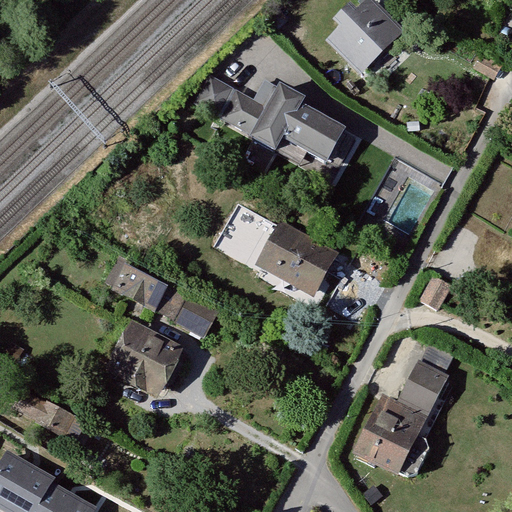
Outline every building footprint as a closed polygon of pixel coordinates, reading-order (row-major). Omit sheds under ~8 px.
[(406,33),(371,0),(370,0),(328,45),(363,78),(406,33)] [(218,117),(234,89),(211,76),(195,104),(218,117)] [(345,126),(303,102),(305,95),(281,81),(264,111),(238,96),(225,118),(273,146),(281,132),(327,158),(345,126)] [(341,258),(273,222),(250,264),(318,300),(341,258)] [(188,294),(123,261),(110,288),(174,320),(188,294)] [(219,311),(192,296),(177,323),(203,338),(219,311)] [(185,357),(134,330),(113,371),(164,397),(185,357)] [(465,367),(427,348),(397,409),(379,400),(349,461),(405,489),(465,367)] [(73,419),(21,388),(10,406),(63,437),(73,419)] [(58,478),(9,450),(0,465),(0,504),(13,511),(91,511),(95,506),(55,483),(58,478)]
